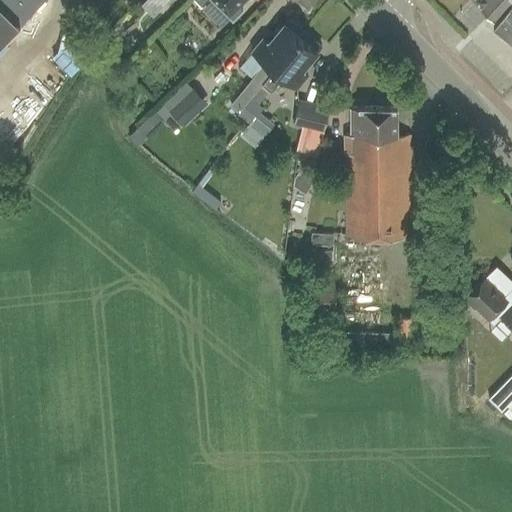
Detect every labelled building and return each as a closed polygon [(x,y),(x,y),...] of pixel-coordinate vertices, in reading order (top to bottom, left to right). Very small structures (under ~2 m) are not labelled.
[(0,0),(0,42),(41,0),(0,0)] [(242,0),(194,0),(201,7),(207,0),(216,0),(233,17),(243,6),(242,0)] [(493,18),(509,0),(480,0),(480,5),(493,18)] [(511,1),(493,25),(511,40),(511,1)] [(262,85),(305,32),(288,18),(268,42),(263,38),(252,51),(265,62),(252,77),(262,85)] [(73,23),(62,57),(84,64),(95,31),(73,23)] [(305,32),(262,85),(271,92),(283,77),(297,88),(308,74),(303,70),(322,46),(305,32)] [(163,103),(184,125),(208,103),(187,81),(163,103)] [(252,98),(239,114),(250,123),(263,107),(252,98)] [(330,106),(300,99),(294,125),(303,128),(297,152),(317,158),(320,148),(330,106)] [(347,236),(411,236),(410,134),(397,134),(397,107),(351,107),(351,133),(345,133),(347,236)] [(304,166),(296,181),(313,190),(320,174),(304,166)] [(307,318),(334,317),(333,272),(305,273),(307,318)] [(511,287),(504,296),(485,277),(466,297),(475,306),(468,314),(498,343),(511,329),(511,287)] [(393,355),(393,333),(339,331),(339,354),(393,355)] [(504,408),(507,405),(511,399),(511,373),(491,394),(504,408)]
